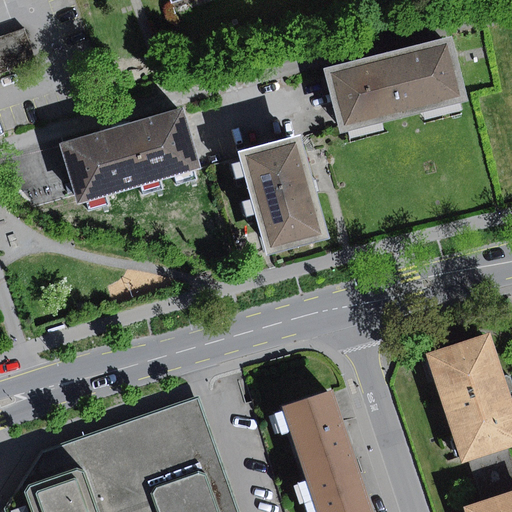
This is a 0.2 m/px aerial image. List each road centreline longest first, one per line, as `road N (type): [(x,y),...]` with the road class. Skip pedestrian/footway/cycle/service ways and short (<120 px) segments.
road 1 (secondary): [(347,304),(0,403)]
road 2 (residential): [(347,304),(412,511)]
road 3 (secondary): [(511,263),(347,304)]
